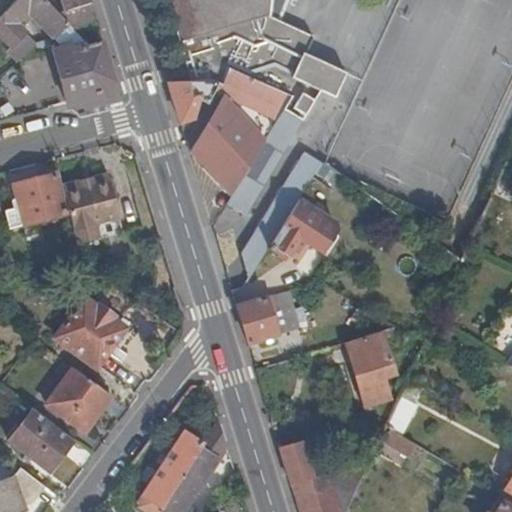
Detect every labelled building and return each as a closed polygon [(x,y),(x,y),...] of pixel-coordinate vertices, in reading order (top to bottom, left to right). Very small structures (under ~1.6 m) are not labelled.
[(67,25),(57,14),(43,0),(16,0),(12,5),(0,16),(0,37),(11,48),(24,33),(20,29),(16,25),(28,13),(32,18),(54,40),(67,25)] [(90,4),(88,0),(58,0),(63,12),(90,4)] [(290,98),(314,57),(308,54),(317,37),(283,19),(274,15),(275,0),(165,0),(191,83),(193,83),(210,83),(211,82),(222,87),(229,71),(290,98)] [(275,0),(274,15),(283,19),(290,0),(275,0)] [(95,22),(90,4),(63,12),(57,14),(67,25),(72,29),(95,22)] [(20,29),(32,18),(28,13),(16,25),(20,29)] [(16,64),(35,45),(24,33),(11,48),(5,54),(16,64)] [(113,82),(101,42),(88,46),(71,51),(70,47),(52,52),(66,104),(105,94),(113,82)] [(231,197),(226,205),(245,216),(320,91),(335,99),(348,75),(314,57),(290,98),(231,197)] [(190,155),(231,197),(290,98),(229,71),(222,87),(211,82),(210,83),(206,91),(222,99),(190,155)] [(180,124),(194,119),(200,100),(197,97),(193,83),(191,83),(168,83),(180,124)] [(185,142),(190,155),(222,99),(206,91),(194,119),(185,142)] [(242,255),(249,281),(268,250),(298,202),(315,175),(322,164),(303,154),(242,255)] [(338,190),(345,180),(322,164),(315,175),(338,190)] [(106,173),(77,181),(79,186),(108,178),(106,173)] [(54,175),(12,186),(18,208),(4,213),(9,230),(66,215),(54,175)] [(77,181),(61,185),(77,244),(98,239),(95,224),(118,218),(108,178),(79,186),(77,181)] [(298,202),(268,250),(287,261),(294,251),(299,243),(304,247),(306,245),(328,259),(340,240),(336,226),(324,218),(323,217),(298,202)] [(299,243),(294,251),(300,255),(304,247),(299,243)] [(241,306),(253,344),(298,330),(286,292),(241,306)] [(84,299),(55,339),(97,368),(125,329),(113,321),(114,318),(98,306),(96,309),(84,299)] [(236,307),(247,345),(253,344),(241,306),(236,307)] [(344,344),(364,408),(391,400),(385,379),(395,376),(381,332),(344,344)] [(85,434),(111,397),(72,369),(46,406),(85,434)] [(386,428),(400,436),(414,405),(410,402),(419,384),(410,379),(409,378),(400,398),(386,428)] [(49,473),(72,441),(33,411),(9,442),(49,473)] [(182,511),(225,446),(217,421),(203,443),(156,511),(182,511)] [(156,511),(203,443),(183,430),(139,495),(151,504),(147,510),(149,511),(156,511)] [(374,454),(382,436),(366,437),(360,449),(374,454)] [(299,484),(312,480),(307,464),(317,460),(310,441),(299,442),(286,446),(299,484)] [(279,448),(291,487),(299,484),(286,446),(279,448)] [(354,461),(368,467),(374,454),(360,449),(354,461)] [(303,497),(308,511),(347,511),(368,467),(354,461),(345,457),(312,480),(316,492),(303,497)] [(33,503),(45,487),(19,468),(12,477),(9,480),(0,482),(0,511),(23,511),(22,509),(33,503)] [(299,484),(303,497),(316,492),(312,480),(299,484)] [(291,487),(295,499),(303,497),(299,484),(291,487)] [(295,499),(298,511),(308,511),(303,497),(295,499)] [(511,511),(511,507),(503,503),(497,511),(511,511)]
